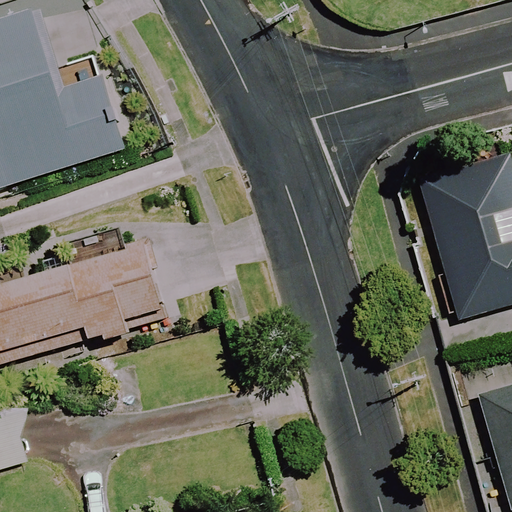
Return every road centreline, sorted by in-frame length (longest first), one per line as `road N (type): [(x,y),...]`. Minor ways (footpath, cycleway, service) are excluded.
road 1 (residential): [(381,511),(269,132)]
road 2 (residential): [(269,132),(511,58)]
road 3 (residential): [(269,132),(199,0)]
